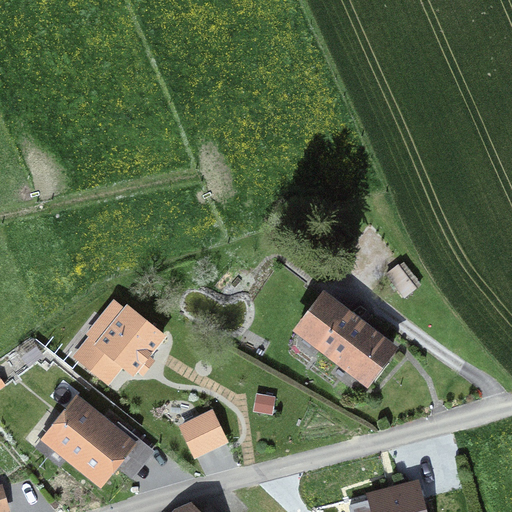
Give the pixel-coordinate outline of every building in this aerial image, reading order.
[(421,282),(402,259),(386,273),(404,295),(421,282)] [(335,360),(337,361),(362,328),(322,297),(299,326),(338,356),(335,360)] [(124,307),(113,299),(88,331),(92,334),(76,353),(109,379),(123,361),(134,369),(164,332),(127,303),(124,307)] [(362,328),(337,361),(365,383),(389,352),(371,338),(373,336),(362,328)] [(98,487),(130,446),(75,404),(43,444),(98,487)] [(212,415),(182,429),(194,454),(224,440),(212,415)] [(422,511),(415,485),(368,497),(369,498),(375,497),(379,511),(382,511),(422,511)]
